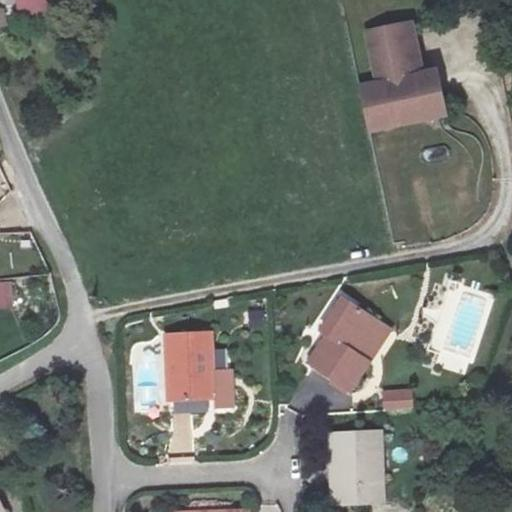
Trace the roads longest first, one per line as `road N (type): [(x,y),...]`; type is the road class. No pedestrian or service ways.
road 1 (residential): [(73,321),(486,241),(511,207)]
road 2 (residential): [(73,321),(0,119)]
road 3 (unknown): [(104,502),(304,488)]
road 4 (residential): [(75,332),(97,385),(104,511)]
